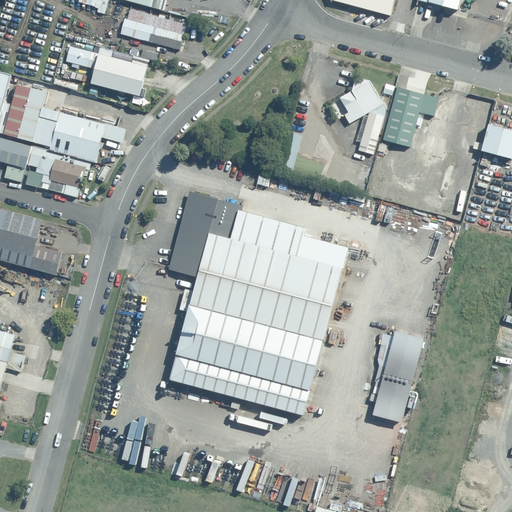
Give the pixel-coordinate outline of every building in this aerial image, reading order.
[(110,0),(80,0),(80,2),(100,8),(99,13),(107,15),(111,0),(110,0)] [(172,0),(133,0),(169,10),(172,0)] [(397,0),(346,0),(394,12),(397,0)] [(188,35),(129,19),(125,33),(184,49),(188,35)] [(152,65),(101,51),(93,82),(144,95),(152,65)] [(144,51),(142,58),(158,61),(159,54),(144,51)] [(0,127),(14,75),(0,71),(0,127)] [(352,120),(385,101),(372,79),(355,89),(359,97),(344,106),(352,120)] [(48,89),(22,82),(10,128),(36,135),(48,89)] [(397,87),(387,84),(384,93),(393,96),(397,87)] [(426,93),(400,86),(386,138),(412,145),(426,93)] [(108,125),(62,112),(52,148),(99,161),(108,125)] [(387,116),(373,112),(363,151),(376,154),(387,116)] [(511,127),(492,122),(485,149),(511,156),(511,127)] [(35,142),(0,132),(0,156),(28,165),(35,142)] [(446,158),(426,152),(416,190),(442,197),(451,164),(457,165),(459,155),(448,152),(446,158)] [(491,167),(494,157),(484,154),(481,165),(491,167)] [(85,166),(58,159),(52,179),(79,186),(85,166)] [(9,165),(5,178),(22,183),(26,171),(9,165)] [(374,169),(361,166),(355,190),(364,192),(367,181),(371,182),(374,169)] [(200,274),(212,228),(221,198),(193,191),(172,267),(200,274)] [(43,221),(8,212),(0,240),(0,249),(33,258),(30,268),(57,275),(63,252),(37,245),(43,221)] [(200,274),(194,298),(325,333),(344,263),(212,228),(200,274)] [(312,384),(325,333),(194,298),(180,349),(312,384)] [(428,335),(399,327),(376,410),(405,418),(428,335)] [(0,394),(17,334),(0,329),(0,394)] [(312,384),(180,349),(173,376),(305,411),(312,384)]
